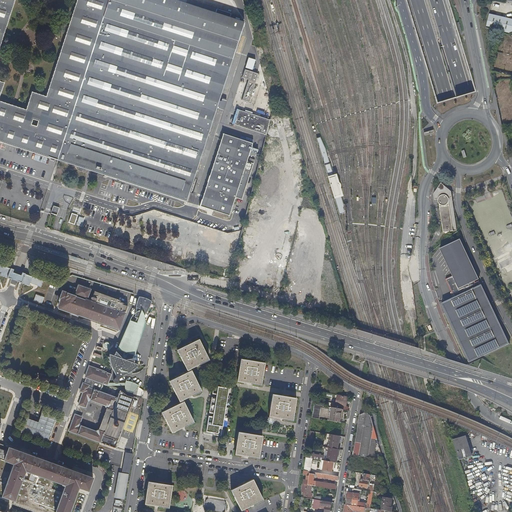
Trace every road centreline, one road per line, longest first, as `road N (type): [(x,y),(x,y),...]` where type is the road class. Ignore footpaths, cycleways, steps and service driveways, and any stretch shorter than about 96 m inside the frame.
road 1 (primary): [(445,158),(424,187),(423,285),(470,394),(511,427)]
road 2 (primary): [(460,376),(172,284)]
road 3 (motorway): [(417,0),(511,278)]
road 4 (motorway): [(511,232),(436,0)]
road 5 (primary): [(172,284),(0,226)]
road 6 (primary): [(459,169),(463,219),(511,330)]
road 7 (residential): [(294,478),(140,452)]
road 8 (residential): [(312,362),(196,319),(165,326)]
road 9 (primary): [(399,0),(426,107),(443,128)]
road 10 (residential): [(165,326),(140,452)]
road 11 (residential): [(353,402),(373,413),(399,511)]
